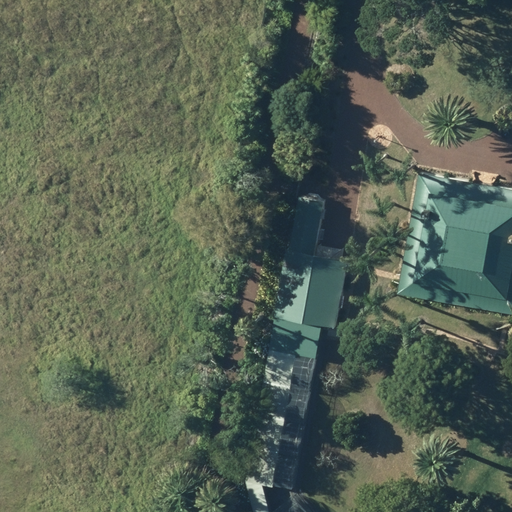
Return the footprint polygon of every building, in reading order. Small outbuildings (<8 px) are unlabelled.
[(511,187),(419,169),(396,291),(511,312),(511,187)] [(275,311),(337,322),(349,255),(317,250),(327,194),(296,189),(275,311)] [(269,361),(316,369),(323,328),(276,319),(269,361)] [(249,476),(294,483),(312,377),(267,370),(249,476)] [(312,511),(294,490),(267,511),(312,511)]
